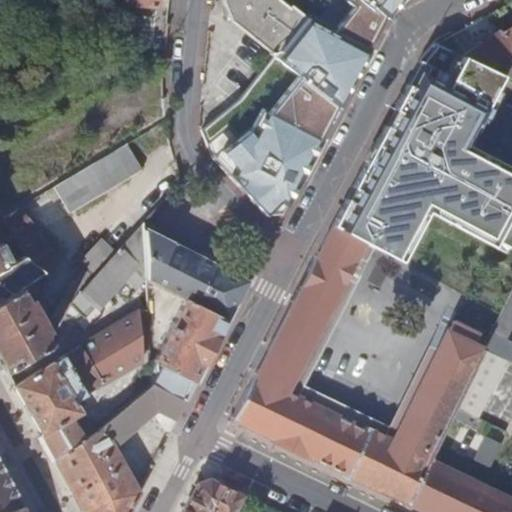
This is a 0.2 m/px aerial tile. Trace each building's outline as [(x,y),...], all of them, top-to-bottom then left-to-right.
[(237,100),(200,130),(213,159),(264,215),(282,213),(367,50),(364,48),(382,15),(385,18),(405,0),(343,0),(351,6),(332,31),(303,17),(271,57),(237,100)] [(267,54),(271,57),(303,17),(289,5),(286,9),(275,0),(221,0),(230,21),(267,51),(267,54)] [(496,30),(462,54),(503,74),(511,77),(511,76),(511,24),(500,33),(496,30)] [(114,48),(130,41),(127,32),(112,41),(114,48)] [(362,242),(400,261),(427,212),(506,254),(511,242),(511,169),(468,146),(482,121),(484,122),(492,107),(500,92),(496,89),(503,74),(462,54),(435,41),(420,60),(415,69),(391,114),(332,226),(362,242)] [(144,170),(127,144),(54,186),(70,213),(144,170)] [(40,228),(23,204),(20,206),(3,216),(2,217),(11,234),(25,258),(25,259),(27,260),(43,271),(55,257),(36,231),(40,228)] [(94,305),(101,311),(127,282),(136,290),(146,280),(144,228),(144,221),(115,251),(111,255),(83,288),(80,291),(94,305)] [(483,348),(449,333),(446,331),(402,419),(409,423),(400,442),(367,427),(365,430),(284,391),(362,242),(332,226),(320,250),(258,368),(253,377),(230,422),(234,424),(235,421),(274,440),(273,442),(278,445),(279,442),(300,452),(299,455),(304,458),(305,455),(323,463),(344,473),(343,476),(347,478),(349,476),(404,502),(403,505),(407,506),(429,460),(431,457),(455,407),(483,348)] [(207,261),(144,228),(146,280),(171,293),(185,300),(226,320),(246,281),(207,261)] [(45,302),(38,289),(32,278),(26,282),(17,288),(3,298),(0,299),(0,357),(7,370),(46,345),(70,305),(80,291),(83,288),(111,255),(115,251),(102,238),(80,260),(86,266),(71,281),(41,332),(30,311),(45,302)] [(0,255),(0,256),(6,266),(8,265),(0,249),(0,255)] [(0,255),(0,299),(3,298),(17,288),(6,266),(0,256),(0,255)] [(49,281),(43,271),(32,278),(38,289),(49,281)] [(147,303),(156,307),(164,304),(171,293),(146,280),(147,303)] [(84,317),(94,305),(80,291),(70,305),(84,317)] [(505,340),(511,326),(511,291),(507,300),(491,334),(505,340)] [(153,361),(148,362),(149,386),(184,402),(226,320),(185,300),(153,361)] [(135,313),(15,385),(34,420),(38,427),(56,459),(83,440),(70,418),(79,412),(73,401),(141,360),(135,313)] [(489,338),(478,333),(475,331),(454,321),(449,333),(483,348),(489,338)] [(511,344),(505,340),(491,334),(489,338),(483,348),(505,359),(511,362),(511,359),(511,344)] [(476,417),(505,359),(483,348),(455,407),(464,411),(476,417)] [(161,429),(168,432),(184,402),(149,386),(123,408),(139,425),(153,414),(162,426),(161,429)] [(126,511),(137,493),(121,466),(112,471),(102,455),(112,448),(139,425),(123,408),(101,426),(101,428),(83,440),(56,459),(72,488),(84,511),(126,511)] [(396,433),(400,442),(409,423),(402,419),(396,433)] [(462,425),(450,449),(488,467),(500,445),(462,425)] [(121,466),(112,448),(102,455),(112,471),(121,466)] [(511,511),(511,499),(429,460),(407,506),(409,508),(411,506),(424,511),(511,511)] [(0,511),(22,505),(16,493),(0,463),(0,511)] [(230,511),(239,495),(227,489),(209,480),(198,484),(183,511),(230,511)] [(268,511),(270,510),(255,502),(249,511),(268,511)]
